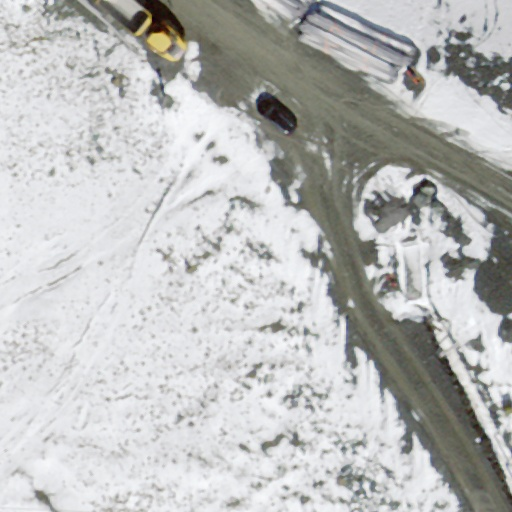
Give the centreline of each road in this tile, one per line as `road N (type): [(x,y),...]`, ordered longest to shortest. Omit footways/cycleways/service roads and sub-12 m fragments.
road 1 (track): [(511,507),(362,219),(206,26)]
road 2 (track): [(511,214),(174,0)]
